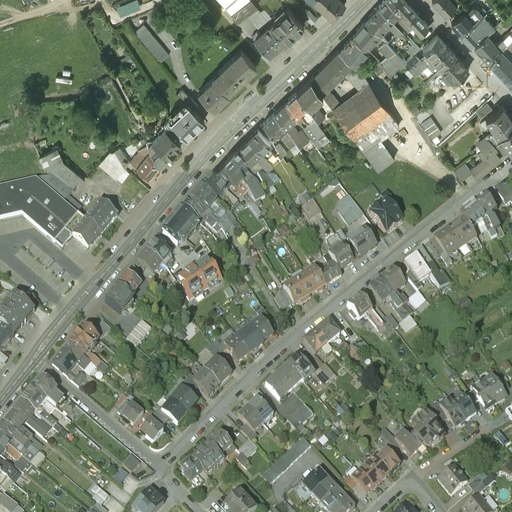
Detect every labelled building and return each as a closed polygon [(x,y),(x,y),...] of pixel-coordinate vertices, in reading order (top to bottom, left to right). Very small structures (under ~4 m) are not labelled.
[(218,0),(233,16),(249,0),(248,0),(218,0)] [(255,8),(252,4),(249,0),(233,16),(232,16),(238,23),(247,16),(255,8)] [(340,0),(311,0),(310,1),(331,18),(344,3),(342,1),(342,2),(340,0)] [(408,20),(402,13),(403,13),(388,0),(383,0),(378,6),(392,19),(396,15),(399,17),(398,18),(404,25),(408,20)] [(416,13),(403,0),(388,0),(403,13),(402,13),(408,20),(416,13)] [(455,6),(449,0),(432,0),(445,15),(455,6)] [(468,29),(473,24),(473,23),(487,11),(483,7),(481,9),(477,5),(475,7),(472,7),(468,10),(468,13),(466,15),(464,12),(451,24),(460,34),(467,28),(468,29)] [(365,20),(379,33),(387,24),(396,33),(388,42),(394,49),(396,51),(402,45),(411,54),(413,52),(419,47),(392,19),(378,6),(365,20)] [(260,32),(268,25),(269,24),(255,8),(247,16),(260,32)] [(303,26),(286,8),(269,24),(268,25),(283,40),(282,41),(284,43),(303,26)] [(311,23),(317,18),(309,9),(303,14),(311,23)] [(433,31),(416,13),(408,20),(413,25),(425,38),(433,31)] [(478,19),(473,23),(478,28),(479,27),(482,24),(478,19)] [(388,42),(379,33),(365,20),(352,35),(365,48),(374,40),(379,45),(378,46),(387,54),(388,55),(394,49),(388,42)] [(413,25),(408,20),(404,25),(409,29),(413,25)] [(472,47),(473,45),(485,34),(483,31),(479,27),(478,28),(473,23),(473,24),(468,29),(469,30),(462,36),(472,47)] [(143,24),(134,32),(160,62),(169,55),(143,24)] [(283,40),(268,25),(260,32),(259,33),(257,31),(251,36),(253,38),(268,54),(282,41),(283,40)] [(509,31),(501,40),(505,44),(511,37),(511,36),(510,35),(511,33),(509,31)] [(446,45),(436,34),(422,47),(429,54),(425,55),(422,58),(426,62),(446,45)] [(473,45),(488,61),(505,44),(501,40),(500,39),(495,44),(486,34),(485,34),(473,45)] [(375,57),(365,48),(352,35),(338,50),(353,64),(362,54),(370,61),(373,59),(375,57)] [(488,61),(508,83),(511,79),(511,62),(506,56),(511,51),(510,49),(505,44),(488,61)] [(402,45),(396,51),(405,60),(411,54),(402,45)] [(446,45),(426,62),(422,66),(427,71),(434,65),(435,61),(441,68),(455,55),(446,45)] [(405,60),(396,51),(394,49),(388,55),(387,54),(379,62),(388,75),(403,61),(405,60)] [(388,134),(399,125),(363,74),(353,64),(338,50),(333,55),(346,68),(343,71),(361,88),(340,104),(332,94),(329,94),(325,89),(323,86),(318,89),(322,96),(355,139),(379,121),(388,134)] [(219,73),(213,78),(227,92),(256,65),(242,51),(236,57),(234,55),(217,71),(219,73)] [(414,73),(422,66),(417,61),(419,58),(413,52),(411,54),(405,60),(403,61),(414,73)] [(128,54),(120,59),(123,65),(132,60),(128,54)] [(346,68),(333,55),(310,79),(318,89),(323,86),(325,89),(343,71),(346,68)] [(468,70),(455,55),(441,68),(435,73),(440,79),(445,74),(449,78),(443,84),(447,89),(468,70)] [(417,61),(422,66),(426,62),(422,58),(420,59),(419,58),(417,61)] [(425,82),(432,76),(427,71),(422,66),(414,73),(419,78),(420,78),(425,82)] [(440,79),(435,73),(432,76),(425,82),(430,88),(440,79)] [(213,77),(198,92),(214,108),(229,94),(227,92),(213,78),(213,77)] [(310,79),(296,92),(308,104),(307,105),(310,107),(312,105),(322,96),(318,89),(310,79)] [(405,96),(412,89),(406,83),(399,90),(405,96)] [(468,116),(491,94),(481,84),(450,113),(456,119),(464,112),(468,116)] [(177,92),(186,102),(194,110),(199,105),(182,88),(177,92)] [(296,92),(284,103),(295,117),(299,112),(307,105),(308,104),(296,92)] [(194,110),(186,102),(169,119),(184,134),(186,137),(203,120),(194,110)] [(273,112),(274,113),(286,130),(291,126),(289,122),(295,117),(284,103),(284,102),(273,112)] [(487,102),(476,112),(481,118),(492,109),(487,102)] [(415,104),(410,107),(415,113),(420,110),(415,104)] [(318,123),(308,109),(310,107),(307,105),(299,112),(308,124),(303,127),(317,147),(322,144),(319,139),(326,134),(318,123)] [(312,105),(310,107),(308,109),(318,123),(325,118),(316,107),(312,105)] [(495,139),(511,126),(511,120),(504,110),(502,112),(499,108),(485,119),(493,129),(484,135),(486,138),(487,137),(491,141),(495,139)] [(274,113),(263,123),(272,136),(276,133),(279,137),(281,135),(286,130),(274,113)] [(441,132),(430,117),(421,124),(431,139),(441,132)] [(152,140),(168,155),(169,154),(171,154),(173,152),(173,150),(174,148),(180,143),(178,141),(184,134),(169,119),(164,123),(164,127),(152,140)] [(379,121),(355,139),(368,156),(378,170),(395,157),(381,139),(388,134),(379,121)] [(296,132),(292,126),(291,126),(286,130),(295,143),(297,146),(303,142),(296,132)] [(511,126),(495,139),(499,145),(500,144),(507,154),(511,149),(511,126)] [(257,128),(247,139),(263,152),(265,157),(267,158),(273,152),(267,145),(270,141),(257,128)] [(300,129),(296,132),(303,142),(297,146),(299,148),(309,141),(300,129)] [(289,147),(295,143),(286,130),(281,135),(289,147)] [(319,139),(322,144),(329,139),(326,134),(319,139)] [(477,152),(491,141),(487,137),(486,138),(476,145),(477,152)] [(147,145),(144,138),(135,143),(139,150),(130,161),(129,161),(130,161),(136,167),(149,177),(158,166),(150,160),(153,156),(147,145)] [(247,139),(237,148),(250,161),(250,162),(256,156),(261,161),(265,157),(263,152),(247,139)] [(500,159),(493,150),(499,145),(495,139),(491,141),(477,152),(483,159),(470,169),(471,171),(476,178),(500,159)] [(150,160),(158,166),(168,155),(152,140),(147,145),(153,156),(150,160)] [(98,142),(94,149),(102,154),(107,147),(98,142)] [(279,142),(275,145),(282,156),(286,152),(279,142)] [(124,168),(130,161),(129,161),(130,161),(127,159),(120,147),(114,150),(124,168)] [(39,156),(49,178),(61,164),(82,182),(84,180),(63,162),(56,148),(39,156)] [(116,177),(124,168),(114,150),(112,148),(98,164),(115,179),(116,177)] [(234,151),(224,162),(239,176),(243,183),(246,187),(252,180),(241,170),(250,161),(237,148),(235,150),(234,151)] [(267,158),(265,157),(261,161),(258,164),(261,167),(262,166),(266,170),(272,165),(267,158)] [(224,162),(210,177),(224,191),(227,193),(231,188),(235,192),(243,183),(239,176),(224,162)] [(460,180),(471,171),(470,169),(464,162),(453,170),(460,180)] [(49,178),(36,181),(76,215),(81,209),(68,199),(82,182),(61,164),(49,178)] [(130,172),(124,168),(116,177),(122,182),(130,172)] [(263,185),(270,180),(267,176),(263,171),(257,175),(263,185)] [(272,173),(267,176),(270,180),(275,186),(279,182),(272,173)] [(328,183),(333,179),(328,173),(324,177),(328,183)] [(210,177),(200,189),(215,201),(213,204),(217,208),(221,204),(222,203),(217,199),(224,191),(210,177)] [(252,180),(246,187),(258,209),(261,207),(259,202),(265,198),(256,184),(252,180)] [(267,191),(275,186),(270,180),(263,185),(267,191)] [(84,222),(76,215),(36,181),(0,189),(0,221),(20,216),(61,251),(71,239),(71,238),(85,223),(84,222)] [(340,186),(337,181),(328,188),(335,189),(340,186)] [(503,202),(511,196),(511,195),(511,189),(510,191),(504,182),(493,190),(503,202)] [(200,189),(190,201),(205,214),(208,210),(213,204),(215,201),(200,189)] [(385,203),(386,203),(388,206),(394,202),(387,192),(380,197),(385,203)] [(232,208),(237,203),(229,195),(226,198),(232,208)] [(298,202),(303,208),(311,202),(306,195),(298,202)] [(488,219),(491,225),(495,233),(501,230),(493,214),(498,211),(486,196),(476,204),(488,219)] [(511,204),(511,202),(511,196),(503,202),(505,208),(511,204)] [(352,202),(349,197),(338,205),(338,209),(335,211),(338,215),(350,206),(349,204),(352,202)] [(303,208),(301,209),(309,221),(321,213),(313,200),(311,202),(303,208)] [(190,201),(182,209),(197,223),(200,219),(212,229),(216,224),(209,218),(205,214),(190,201)] [(356,207),(352,202),(349,204),(350,206),(338,215),(341,218),(351,210),(356,207)] [(388,206),(386,203),(385,203),(370,215),(385,236),(402,223),(395,214),(394,215),(388,206)] [(84,222),(85,223),(100,236),(111,223),(112,224),(116,219),(99,204),(95,208),(96,208),(84,222)] [(225,214),(217,208),(213,204),(208,210),(213,214),(220,220),(224,216),(225,214)] [(221,204),(217,208),(225,214),(224,216),(227,219),(231,225),(235,221),(232,216),(228,211),(229,210),(221,204)] [(463,218),(473,231),(478,227),(483,222),(486,227),(491,225),(488,219),(476,204),(461,216),(463,218)] [(356,207),(351,210),(359,220),(363,217),(361,213),(356,207)] [(197,223),(182,209),(162,234),(177,247),(185,237),(186,238),(191,233),(189,232),(197,223)] [(359,220),(351,210),(341,218),(348,228),(359,220)] [(227,219),(224,216),(220,220),(213,214),(209,218),(216,224),(220,227),(221,229),(225,235),(232,227),(231,225),(227,219)] [(462,229),(458,231),(468,246),(477,239),(473,231),(463,218),(458,221),(462,227),(462,229)] [(488,233),(485,228),(486,227),(483,222),(478,227),(482,236),(488,233)] [(100,236),(85,223),(71,238),(87,251),(100,236)] [(220,227),(216,224),(212,229),(217,233),(221,229),(220,227)] [(495,233),(491,225),(486,227),(485,228),(488,233),(492,240),(497,237),(495,233)] [(285,227),(277,232),(280,237),(288,232),(285,227)] [(506,238),(501,230),(495,233),(497,237),(499,242),(506,238)] [(458,253),(468,246),(458,231),(454,234),(450,234),(449,231),(446,234),(458,253)] [(341,233),(335,236),(342,246),(347,243),(341,233)] [(375,248),(365,233),(348,245),(347,243),(342,246),(353,263),(375,248)] [(449,259),(458,253),(446,234),(435,240),(445,255),(448,260),(449,259)] [(332,264),(338,274),(353,263),(342,246),(335,236),(326,242),(333,253),(327,256),(332,264)] [(146,252),(161,265),(161,266),(169,256),(170,255),(154,242),(146,252)] [(229,242),(224,246),(233,261),(238,257),(236,253),(231,246),(229,242)] [(234,244),(231,246),(236,253),(239,251),(234,244)] [(306,247),(308,253),(316,249),(314,244),(306,247)] [(414,254),(416,257),(424,269),(431,264),(421,248),(414,254)] [(308,253),(306,254),(309,259),(319,254),(316,249),(308,253)] [(161,265),(146,252),(136,263),(147,272),(152,276),(161,265)] [(449,259),(448,260),(445,255),(440,258),(447,268),(452,265),(449,259)] [(169,256),(161,266),(167,270),(167,271),(173,265),(169,256)] [(332,264),(327,256),(323,259),(328,267),(332,264)] [(424,269),(416,257),(403,265),(408,273),(409,272),(412,276),(419,287),(431,279),(424,269)] [(220,280),(206,259),(178,277),(183,284),(179,287),(188,301),(220,280)] [(317,274),(325,287),(326,287),(341,278),(338,274),(332,264),(328,267),(317,274)] [(432,264),(431,264),(424,269),(431,279),(439,291),(446,286),(443,281),(445,279),(442,274),(439,276),(432,264)] [(140,287),(147,279),(143,276),(133,268),(126,276),(140,287)] [(304,276),(314,293),(317,294),(323,291),(323,288),(325,287),(317,274),(314,269),(304,276)] [(379,281),(401,309),(404,306),(406,305),(401,298),(398,300),(394,295),(405,287),(392,271),(379,281)] [(157,280),(152,276),(147,272),(143,276),(147,279),(153,285),(157,280)] [(126,276),(117,288),(131,298),(140,287),(126,276)] [(310,296),(314,293),(304,276),(293,282),(305,302),(309,299),(310,296)] [(407,280),(418,295),(423,291),(419,287),(412,276),(407,280)] [(401,309),(379,281),(368,290),(381,306),(387,301),(393,308),(391,309),(395,314),(401,309)] [(301,304),(305,302),(293,282),(282,289),(285,293),(293,307),(298,304),(301,304)] [(131,298),(117,288),(100,310),(115,322),(133,300),(131,298)] [(287,310),(293,307),(285,293),(273,301),(281,313),(286,309),(287,310)] [(0,312),(0,328),(11,337),(31,312),(10,294),(0,306),(0,307),(2,310),(0,312)] [(408,303),(415,311),(425,303),(418,295),(408,303)] [(373,315),(360,297),(347,307),(353,315),(350,317),(354,322),(357,320),(359,323),(364,319),(366,322),(368,320),(371,323),(376,319),(373,315)] [(467,299),(454,306),(460,317),(473,310),(467,299)] [(429,308),(425,303),(415,311),(420,316),(429,308)] [(404,306),(401,309),(408,318),(412,316),(404,306)] [(263,324),(269,319),(263,309),(256,314),(260,320),(261,320),(263,324)] [(408,318),(401,309),(395,314),(402,324),(408,318)] [(376,319),(387,332),(391,329),(385,320),(378,311),(373,315),(376,319)] [(245,322),(250,328),(260,320),(256,314),(245,322)] [(393,331),(397,328),(389,317),(385,320),(391,329),(393,331)] [(417,329),(408,318),(402,324),(397,328),(405,338),(417,329)] [(382,335),(387,332),(376,319),(371,323),(381,336),(382,335)] [(260,320),(250,328),(261,344),(272,336),(263,324),(261,320),(260,320)] [(241,335),(250,328),(245,322),(231,333),(236,340),(241,336),(241,335)] [(328,322),(316,332),(327,346),(339,336),(335,331),(337,330),(335,327),(333,329),(328,322)] [(150,330),(141,323),(126,340),(135,348),(150,330)] [(111,332),(102,325),(92,337),(98,342),(101,344),(111,332)] [(166,327),(162,331),(168,336),(171,331),(166,327)] [(0,353),(12,339),(11,337),(0,328),(0,353)] [(241,336),(236,340),(248,356),(263,346),(261,344),(250,328),(241,335),(241,336)] [(68,346),(83,360),(83,359),(85,358),(98,342),(92,337),(83,329),(68,346)] [(395,333),(393,331),(391,329),(387,332),(382,335),(386,340),(395,333)] [(181,331),(174,337),(180,343),(186,337),(181,331)] [(327,346),(316,332),(303,342),(308,349),(306,351),(311,358),(321,350),(327,346)] [(236,340),(231,333),(220,341),(225,348),(236,340)] [(248,356),(236,340),(225,348),(227,351),(237,364),(248,356)] [(367,348),(359,340),(349,348),(356,357),(367,348)] [(225,348),(220,341),(213,346),(220,355),(221,356),(227,351),(225,348)] [(220,355),(213,346),(211,344),(204,351),(214,361),(215,360),(220,355)] [(61,355),(76,368),(82,373),(89,364),(83,359),(83,360),(68,346),(61,355)] [(331,350),(327,346),(321,350),(324,355),(331,350)] [(349,351),(344,346),(335,354),(340,359),(349,351)] [(76,368),(61,355),(52,366),(67,379),(68,377),(76,368)] [(298,357),(287,367),(301,382),(303,384),(314,375),(298,357)] [(88,361),(85,358),(83,359),(89,364),(97,370),(102,375),(106,370),(91,358),(88,361)] [(203,372),(218,387),(231,375),(215,360),(214,361),(203,372)] [(89,364),(82,373),(89,379),(97,370),(89,364)] [(507,364),(501,368),(505,374),(511,370),(507,364)] [(301,382),(287,367),(265,387),(279,402),(301,382)] [(336,378),(326,367),(320,372),(329,381),(330,383),(336,378)] [(448,370),(443,374),(448,380),(453,376),(448,370)] [(218,387),(203,372),(194,381),(193,383),(198,388),(208,398),(210,396),(211,396),(212,395),(212,393),(218,387)] [(329,381),(320,372),(315,377),(323,386),(329,381)] [(68,377),(67,379),(78,389),(85,381),(78,375),(73,382),(68,377)] [(198,388),(193,383),(194,381),(190,377),(183,383),(185,385),(193,392),(198,388)] [(32,390),(46,402),(55,410),(63,401),(54,394),(56,391),(42,378),(32,390)] [(181,390),(185,385),(183,383),(179,379),(174,385),(181,390)] [(482,385),(496,406),(500,403),(502,403),(504,402),(504,399),(491,379),(482,385)] [(482,385),(480,382),(470,388),(473,392),(477,398),(476,399),(478,403),(481,407),(483,406),(488,414),(493,410),(492,408),(496,406),(482,385)] [(189,398),(193,392),(185,385),(181,390),(189,398)] [(21,404),(34,415),(38,411),(42,405),(46,402),(32,390),(21,404)] [(170,402),(186,415),(186,416),(196,404),(189,398),(181,390),(170,402)] [(256,399),(261,404),(265,400),(258,392),(253,396),(256,400),(256,399)] [(476,399),(477,398),(473,392),(468,395),(475,405),(478,403),(476,399)] [(452,407),(463,399),(463,398),(460,394),(449,402),(452,407)] [(468,395),(463,398),(463,399),(472,411),(477,408),(474,405),(475,405),(468,395)] [(126,402),(127,401),(122,397),(117,403),(122,407),(126,402)] [(126,402),(130,406),(132,404),(134,406),(136,403),(130,398),(127,401),(126,402)] [(247,408),(263,426),(273,417),(261,404),(256,399),(256,400),(247,408)] [(452,407),(463,424),(469,421),(475,417),(472,411),(463,399),(452,407)] [(52,413),(55,410),(46,402),(42,405),(52,413)] [(120,418),(130,406),(126,402),(122,407),(118,411),(116,414),(120,418)] [(186,415),(170,402),(162,413),(161,414),(168,419),(177,427),(177,426),(186,415)] [(452,407),(449,402),(439,409),(446,420),(454,431),(458,428),(460,429),(465,426),(463,424),(452,407)] [(118,411),(122,407),(117,403),(113,408),(118,411)] [(21,404),(12,414),(25,425),(42,440),(49,433),(40,425),(35,425),(32,422),(30,420),(34,415),(21,404)] [(344,405),(336,412),(343,419),(350,413),(344,405)] [(446,420),(439,409),(437,405),(429,410),(438,419),(441,423),(446,420)] [(142,417),(130,406),(120,418),(132,428),(142,417)] [(312,415),(304,407),(287,423),(295,431),(300,426),(312,415)] [(263,426),(247,408),(237,417),(246,426),(254,435),(263,426)] [(168,419),(161,414),(162,413),(159,410),(153,417),(163,426),(168,419)] [(438,419),(429,410),(424,414),(434,425),(432,426),(435,429),(441,423),(438,419)] [(44,416),(38,411),(34,415),(52,430),(55,426),(56,425),(44,415),(44,416)] [(148,422),(152,417),(148,413),(141,421),(146,425),(148,422)] [(12,414),(3,425),(27,445),(31,440),(23,433),(19,432),(25,425),(12,414)] [(412,436),(425,449),(428,446),(430,447),(436,442),(437,443),(443,438),(435,429),(432,426),(434,425),(424,414),(410,426),(416,432),(412,436)] [(159,431),(163,426),(153,417),(152,417),(148,422),(159,431)] [(159,431),(148,422),(146,425),(139,433),(153,445),(162,434),(159,431)] [(3,425),(0,428),(0,438),(8,445),(13,440),(15,443),(18,446),(18,447),(22,451),(27,445),(3,425)] [(61,431),(55,426),(52,430),(58,435),(61,431)] [(257,439),(254,435),(246,426),(240,432),(249,441),(252,444),(257,439)] [(300,426),(295,431),(300,436),(305,431),(300,426)] [(386,442),(394,451),(398,447),(394,442),(384,431),(379,435),(386,442)] [(331,433),(326,439),(332,446),(338,441),(331,433)] [(207,445),(208,445),(220,458),(232,447),(219,434),(207,445)] [(425,449),(412,436),(408,440),(402,434),(394,442),(398,447),(409,458),(416,451),(421,456),(426,451),(425,449)] [(302,439),(298,444),(306,452),(310,448),(302,439)] [(29,465),(33,459),(26,453),(26,454),(22,451),(18,447),(18,446),(15,443),(13,440),(8,445),(7,447),(21,458),(29,465)] [(42,449),(31,440),(27,445),(38,454),(42,449)] [(0,441),(0,457),(5,451),(8,456),(17,463),(21,458),(7,447),(0,441)] [(252,444),(249,441),(237,453),(240,456),(245,462),(258,450),(252,444)] [(385,453),(389,457),(394,451),(386,442),(380,448),(385,453)] [(298,444),(293,448),(301,457),(306,452),(298,444)] [(27,445),(22,451),(26,454),(26,453),(33,459),(38,454),(27,445)] [(208,445),(190,461),(202,474),(207,479),(224,462),(220,458),(208,445)] [(232,447),(220,458),(224,462),(236,452),(232,447)] [(293,448),(288,452),(297,461),(301,457),(293,448)] [(288,452),(284,457),(292,465),(297,461),(288,452)] [(375,462),(388,477),(399,467),(389,457),(385,453),(375,462)] [(38,454),(33,459),(29,465),(32,467),(36,470),(44,460),(38,454)] [(245,462),(240,456),(235,460),(246,471),(250,467),(245,462)] [(139,465),(130,457),(122,467),(131,475),(139,465)] [(284,457),(279,461),(288,470),(292,465),(284,457)] [(32,467),(29,465),(21,458),(17,463),(13,468),(21,475),(25,470),(27,472),(32,467)] [(366,467),(381,484),(388,477),(375,462),(373,460),(366,467)] [(202,474),(190,461),(180,471),(186,477),(184,479),(183,478),(183,479),(190,486),(190,485),(196,492),(202,486),(196,480),(202,474)] [(279,461),(275,465),(283,474),(288,470),(279,461)] [(0,475),(6,480),(8,481),(14,473),(5,465),(3,468),(0,465),(0,475)] [(275,465),(270,469),(278,478),(283,474),(275,465)] [(511,469),(506,466),(502,475),(509,478),(511,471),(511,469)] [(358,474),(373,491),(381,484),(366,467),(358,474)] [(466,484),(453,468),(436,481),(450,497),(466,484)] [(270,469),(266,474),(274,482),(278,478),(270,469)] [(128,478),(120,471),(113,479),(121,486),(128,478)] [(327,481),(318,472),(301,488),(309,497),(327,481)] [(19,476),(14,473),(8,481),(12,485),(19,476)] [(274,482),(266,474),(261,478),(269,487),(274,482)] [(373,491),(358,474),(350,481),(357,489),(366,498),(373,491)] [(353,493),(357,489),(350,481),(348,479),(343,483),(353,493)] [(477,479),(468,487),(472,491),(481,484),(477,479)] [(0,491),(5,495),(12,485),(8,481),(6,480),(2,486),(0,487),(0,491)] [(327,481),(309,497),(318,507),(336,491),(327,481)] [(485,489),(481,484),(472,491),(476,496),(485,489)] [(96,486),(92,491),(96,495),(93,499),(101,507),(109,498),(96,486)] [(361,502),(366,498),(357,489),(353,493),(361,502)] [(464,489),(452,498),(456,503),(468,494),(464,489)] [(157,511),(163,506),(153,496),(154,496),(149,491),(131,511),(157,511)] [(331,511),(345,500),(336,491),(318,507),(323,511),(331,511)] [(255,511),(256,511),(239,493),(221,510),(222,511),(255,511)] [(13,511),(17,508),(3,497),(0,501),(0,505),(8,511),(13,511)] [(489,511),(478,498),(461,511),(489,511)] [(350,511),(353,509),(345,500),(331,511),(350,511)]
